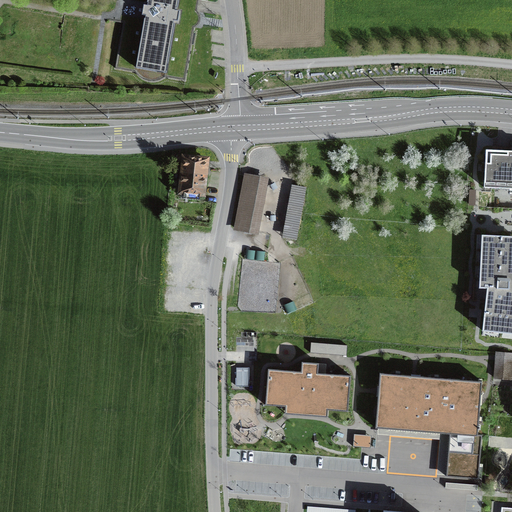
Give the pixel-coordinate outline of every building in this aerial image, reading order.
[(185,80),(194,28),(198,25),(200,20),(200,15),(197,11),(190,10),(176,8),(177,0),(148,0),(148,3),(130,0),(118,0),(114,21),(123,23),(115,68),(135,72),(139,77),(148,81),(157,81),(165,77),(185,80)] [(511,151),(486,150),(484,188),(511,188),(511,151)] [(200,194),(203,194),(206,159),(185,157),(180,192),(200,194)] [(235,228),(254,232),(264,179),(245,175),(235,228)] [(302,187),(293,185),(283,237),(293,239),(302,187)] [(511,236),(486,235),(486,242),(481,242),(481,251),(485,251),(485,257),(481,256),(480,266),(485,266),(485,271),(480,271),(479,288),(487,288),(482,331),(494,332),(494,327),(501,328),(501,333),(511,333),(511,236)] [(511,356),(511,353),(497,352),(495,378),(510,379),(511,356)] [(267,405),(348,412),(351,376),(270,369),(267,405)] [(236,371),(236,386),(249,386),(249,370),(236,371)] [(482,382),(380,374),(376,428),(444,433),(450,434),(446,477),(479,480),(482,435),(478,434),(482,382)] [(354,444),(371,444),(372,432),(355,432),(354,444)] [(328,511),(355,511),(356,506),(308,503),(308,511),(328,511)]
